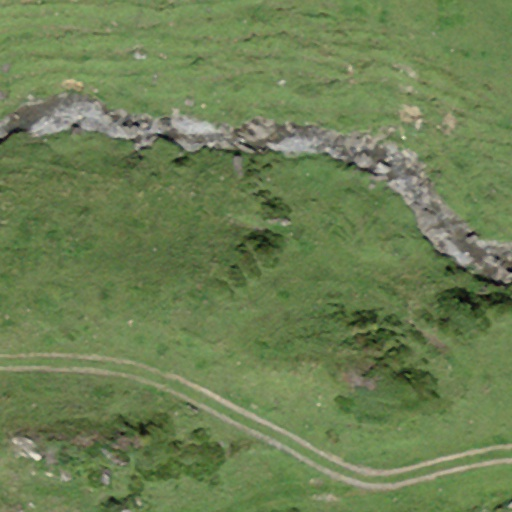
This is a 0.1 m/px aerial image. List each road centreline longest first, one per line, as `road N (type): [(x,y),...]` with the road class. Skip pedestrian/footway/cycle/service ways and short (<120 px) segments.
road 1 (track): [(511,456),(403,478),(358,476),(134,371),(0,362)]
road 2 (track): [(222,511),(366,477)]
